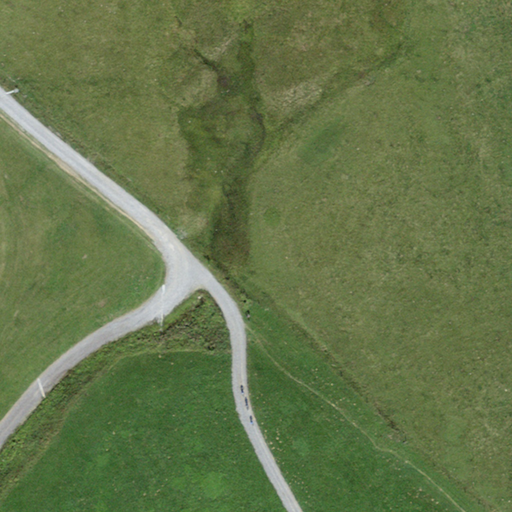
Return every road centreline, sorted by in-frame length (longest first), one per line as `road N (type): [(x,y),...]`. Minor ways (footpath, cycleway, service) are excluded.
road 1 (track): [(191,269),(231,312),(242,401),(294,511)]
road 2 (track): [(191,269),(130,203),(0,93)]
road 3 (track): [(0,436),(90,343),(159,309),(191,269)]
